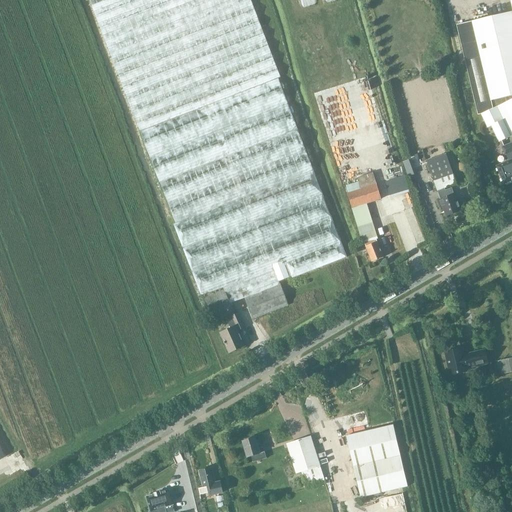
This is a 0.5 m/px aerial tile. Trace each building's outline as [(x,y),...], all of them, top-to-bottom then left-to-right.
[(279,282),(292,276),(293,278),(347,257),(278,78),(281,77),(251,0),(90,0),(201,296),(204,295),(205,299),(225,290),(229,300),(244,294),(241,287),(276,273),(279,282)] [(511,0),(510,0),(511,7),(511,13),(511,12),(457,25),(478,115),(481,114),(488,128),(492,126),(500,142),(511,135),(511,0)] [(314,48),(314,58),(328,58),(328,47),(314,48)] [(351,66),(361,65),(360,60),(358,60),(358,55),(350,56),(351,66)] [(352,108),(328,115),(342,165),(356,161),(351,144),(358,142),(355,130),(358,129),(352,108)] [(511,143),(502,147),(506,155),(509,161),(497,166),(504,183),(504,184),(511,180),(511,143)] [(438,191),(439,190),(443,199),(437,201),(440,208),(443,207),(447,216),(465,210),(461,199),(456,200),(452,188),(446,190),(445,188),(457,184),(453,175),(446,156),(431,161),(435,169),(432,170),(436,181),(434,181),(438,191)] [(349,194),(348,194),(352,208),(366,204),(372,202),(381,199),(377,185),(374,174),(374,173),(357,178),(358,179),(359,182),(361,190),(349,194)] [(366,204),(352,208),(357,226),(361,239),(363,243),(364,242),(374,238),(373,234),(375,234),(371,222),(366,204)] [(372,262),(384,257),(376,237),(374,238),(364,242),(372,262)] [(279,282),(276,273),(241,287),(244,294),(253,319),(288,305),(279,282)] [(235,313),(229,300),(225,290),(205,299),(216,322),(235,313)] [(237,331),(244,328),(238,314),(227,319),(231,329),(221,333),(230,353),(244,346),(237,331)] [(491,333),(483,336),(487,344),(495,341),(491,333)] [(463,357),(461,349),(445,352),(450,376),(466,372),(466,369),(488,364),(485,350),(467,355),(467,356),(463,357)] [(511,372),(511,358),(498,361),(501,375),(511,372)] [(368,386),(381,384),(379,374),(367,376),(368,386)] [(311,388),(290,397),(292,401),(284,404),(294,429),(310,422),(307,415),(320,410),(311,388)] [(361,498),(407,488),(393,427),(347,437),(361,498)] [(307,489),(326,484),(311,437),(288,445),(297,474),(302,473),(307,489)] [(247,458),(248,458),(252,457),(253,463),(266,459),(264,452),(260,454),(255,438),(242,442),(247,458)] [(210,496),(222,493),(220,484),(215,485),(212,469),(199,472),(203,489),(208,487),(210,496)] [(146,497),(147,498),(151,511),(150,511),(174,511),(172,505),(173,505),(169,491),(169,490),(168,491),(160,493),(160,492),(159,492),(159,493),(156,494),(155,493),(154,494),(155,495),(147,497),(146,497)]
